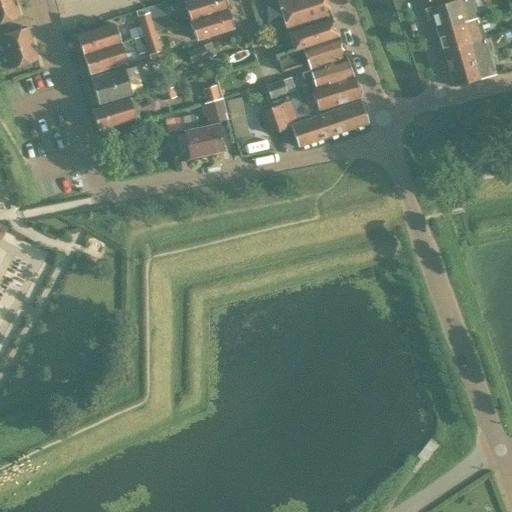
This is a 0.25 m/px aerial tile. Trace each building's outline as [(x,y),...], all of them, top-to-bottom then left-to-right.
[(13,0),(0,0),(0,23),(19,18),(13,0)] [(189,21),(227,9),(223,0),(189,0),(183,2),(189,21)] [(277,0),(288,33),(332,19),(325,0),(277,0)] [(472,0),(455,0),(430,8),(436,30),(467,21),(477,18),(475,11),(472,0)] [(233,28),(227,9),(189,21),(195,40),(233,28)] [(140,26),(151,23),(148,13),(137,17),(140,26)] [(467,21),(436,30),(443,52),(480,41),(483,40),(485,39),(478,18),(477,18),(467,21)] [(332,19),(288,33),(293,50),(337,35),(332,19)] [(151,23),(140,26),(143,36),(154,32),(151,23)] [(82,55),(120,43),(114,24),(76,36),(82,55)] [(0,40),(9,70),(37,61),(26,28),(0,36),(0,40)] [(154,32),(143,36),(146,45),(157,42),(154,32)] [(346,58),(337,35),(293,50),(276,56),(282,72),(307,64),(310,70),(346,58)] [(263,41),(262,42),(264,47),(265,47),(273,45),(271,39),(263,41)] [(480,41),(443,52),(453,87),(495,75),(485,40),(480,41)] [(160,51),(157,42),(146,45),(149,54),(160,51)] [(126,62),(120,43),(82,55),(88,74),(126,62)] [(190,64),(207,58),(203,46),(186,51),(190,64)] [(353,77),(346,58),(310,70),(305,72),(307,77),(311,75),(315,88),(353,77)] [(89,107),(131,95),(123,68),(89,78),(94,94),(86,96),(89,107)] [(360,96),(353,77),(315,88),(316,89),(311,91),(318,110),(328,107),(360,96)] [(281,81),(266,86),(270,98),(285,93),(281,81)] [(201,89),(205,103),(220,99),(216,85),(201,89)] [(172,87),(161,91),(163,101),(175,97),(172,87)] [(209,124),(226,120),(221,98),(220,99),(205,103),(204,104),(209,124)] [(289,98),(260,109),(268,134),(288,127),(290,125),(297,123),(289,98)] [(97,130),(135,118),(129,99),(91,110),(97,130)] [(297,147),(368,123),(361,102),(297,123),(290,125),(297,147)] [(207,154),(222,150),(217,125),(196,129),(193,115),(181,117),(190,160),(207,157),(207,154)]
